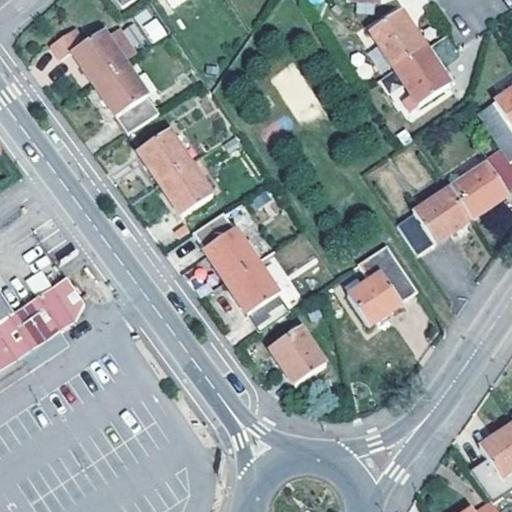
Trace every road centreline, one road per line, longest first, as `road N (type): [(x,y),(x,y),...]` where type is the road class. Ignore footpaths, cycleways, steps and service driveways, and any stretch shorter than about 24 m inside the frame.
road 1 (tertiary): [(238,412),(0,88)]
road 2 (residential): [(511,295),(422,422)]
